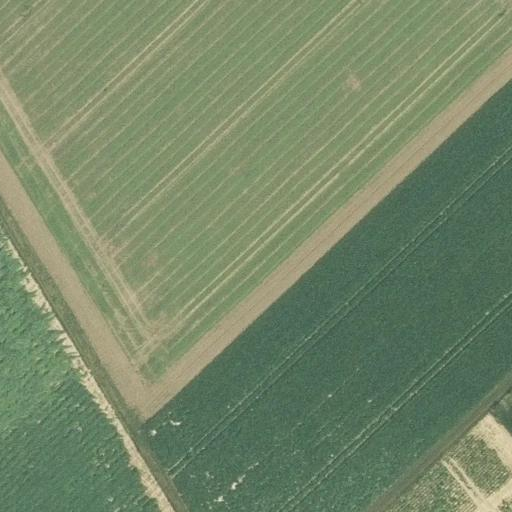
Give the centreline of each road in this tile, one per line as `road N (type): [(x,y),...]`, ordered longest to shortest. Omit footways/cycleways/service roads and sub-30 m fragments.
road 1 (track): [(0,196),(191,511)]
road 2 (track): [(511,391),(393,511)]
